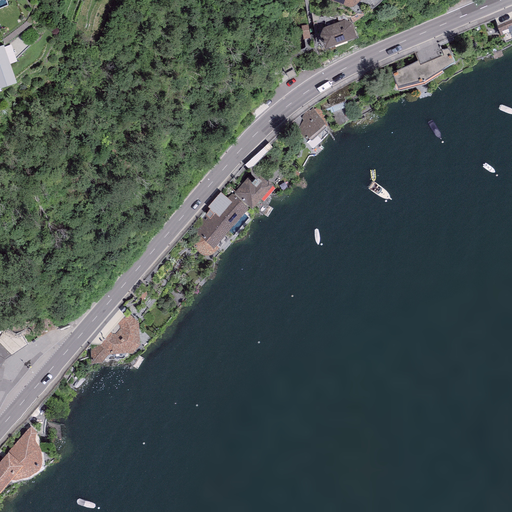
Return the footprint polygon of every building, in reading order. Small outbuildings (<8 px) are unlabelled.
[(511,11),(494,18),(504,41),(511,37),(511,11)] [(340,17),(308,27),(313,41),(344,31),(340,17)] [(3,45),(0,45),(0,86),(16,80),(3,45)] [(449,47),(394,71),(399,85),(424,77),(454,58),(449,47)] [(338,90),(327,98),(331,105),(344,100),(344,95),(353,92),(349,86),(338,90)] [(347,107),(344,100),(331,105),(334,112),(347,107)] [(313,110),(296,125),(306,137),(324,122),(313,110)] [(248,176),(235,191),(251,205),(271,181),(268,179),(267,180),(262,176),(260,179),(255,175),(252,179),(248,176)] [(205,223),(198,231),(202,235),(194,243),(203,250),(208,251),(212,250),(215,246),(213,245),(246,206),(232,194),(229,198),(221,192),(209,206),(211,208),(201,220),(205,223)] [(137,320),(126,312),(101,342),(90,352),(92,360),(102,359),(108,351),(132,349),(138,341),(137,320)] [(35,431),(30,426),(0,461),(0,486),(11,475),(17,476),(35,470),(40,464),(41,451),(38,445),(34,438),(35,431)]
